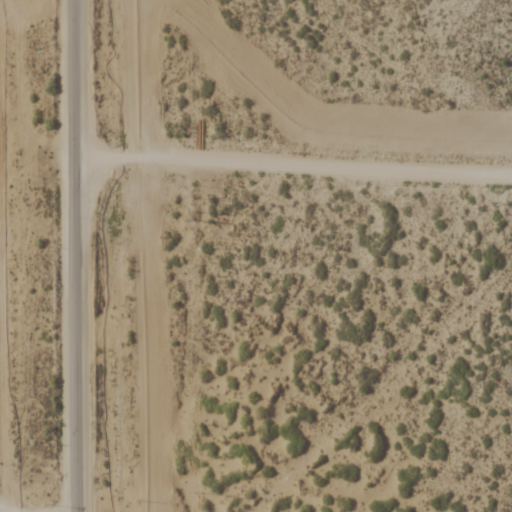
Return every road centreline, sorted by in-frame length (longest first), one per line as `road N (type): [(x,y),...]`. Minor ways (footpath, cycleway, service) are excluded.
road 1 (residential): [(81,511),(74,0)]
road 2 (residential): [(76,141),(511,163)]
